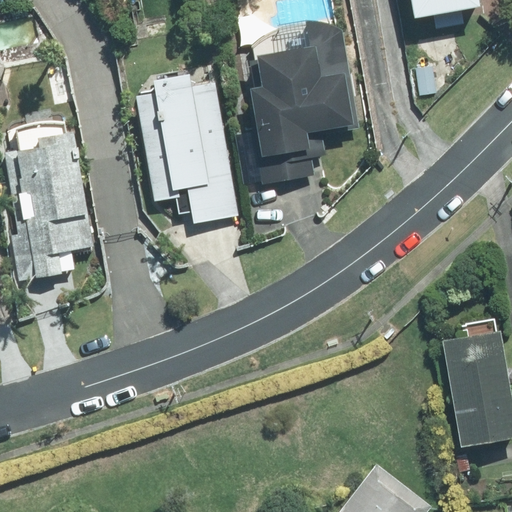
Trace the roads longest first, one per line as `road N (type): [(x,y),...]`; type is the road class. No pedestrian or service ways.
road 1 (residential): [(145,366),(270,313),(353,264),(511,119)]
road 2 (residential): [(56,0),(83,41),(145,366)]
road 3 (unknown): [(449,180),(511,383)]
road 4 (residential): [(0,415),(145,366)]
